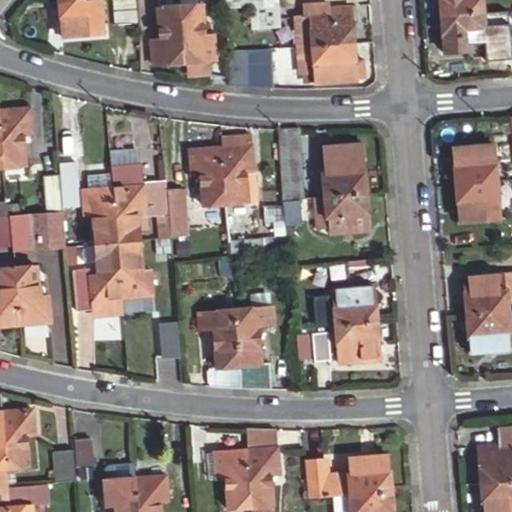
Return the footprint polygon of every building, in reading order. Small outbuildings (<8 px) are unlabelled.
[(102,0),(61,0),(64,35),(91,33),(91,36),(105,35),(102,0)] [(133,0),(114,0),(117,29),(135,27),(133,0)] [(249,0),(221,0),(222,11),(250,9),(249,0)] [(441,0),(443,17),(486,13),(484,0),(441,0)] [(181,8),(186,64),(217,62),(215,37),(208,38),(206,6),(181,8)] [(303,50),(354,46),(351,8),(325,11),(325,7),(310,8),(311,18),(301,19),(303,50)] [(156,66),(186,64),(181,8),(160,9),(162,41),(155,42),(156,66)] [(252,32),(250,9),(222,11),(224,34),(252,32)] [(486,13),(443,17),(446,54),(474,51),(475,64),(490,63),(486,13)] [(357,83),(354,46),(303,50),(299,50),(299,58),(304,58),(305,75),(315,74),(316,86),(357,83)] [(226,56),(228,80),(246,79),(244,54),(226,56)] [(32,108),(1,111),(6,166),(28,164),(26,134),(34,134),(32,108)] [(300,131),(280,133),(287,204),(300,203),(305,203),(300,131)] [(254,135),(224,138),(226,148),(255,146),(254,135)] [(226,148),(229,204),(249,202),(247,175),(258,174),(255,146),(226,148)] [(493,158),(492,158),(492,147),(477,148),(476,146),(452,148),(455,184),(495,181),(493,158)] [(209,206),(229,204),(226,148),(195,151),(198,176),(207,176),(209,206)] [(326,162),(364,159),(363,151),(325,153),(326,162)] [(325,200),(367,196),(364,159),(326,162),(327,176),(323,177),(325,200)] [(121,189),(118,189),(122,243),(143,241),(142,220),(150,219),(148,187),(146,186),(144,171),(121,174),(121,189)] [(247,175),(249,202),(260,201),(258,174),(247,175)] [(77,177),(61,178),(64,214),(79,212),(77,177)] [(64,214),(61,178),(47,179),(50,215),(64,214)] [(495,181),(455,184),(458,222),(497,218),(495,181)] [(122,243),(118,189),(86,192),(88,217),(98,216),(101,245),(122,243)] [(184,189),(167,190),(172,239),(172,240),(189,238),(184,189)] [(370,235),(367,196),(325,200),(315,202),(317,231),(331,230),(332,237),(370,235)] [(300,203),(287,204),(288,225),(301,225),(300,203)] [(41,250),(67,249),(64,214),(50,215),(38,215),(41,250)] [(17,251),(41,250),(38,215),(14,217),(17,251)] [(231,236),(233,256),(260,254),(259,240),(258,234),(231,236)] [(260,254),(290,252),(289,236),(259,240),(260,254)] [(122,243),(125,298),(156,295),(154,270),(145,271),(143,241),(122,243)] [(120,298),(125,298),(122,243),(101,245),(103,273),(79,274),(83,314),(98,313),(97,300),(104,300),(120,298)] [(19,270),(23,327),(54,324),(51,300),(44,300),(41,268),(19,270)] [(0,328),(23,327),(19,270),(0,272),(0,328)] [(463,279),(466,315),(511,312),(509,297),(509,290),(505,290),(505,275),(463,279)] [(334,300),(336,331),(378,326),(375,290),(350,292),(350,299),(334,300)] [(121,311),(120,298),(104,300),(105,312),(108,316),(119,316),(121,311)] [(269,309),(235,312),(240,369),(265,367),(263,341),(273,341),(269,309)] [(511,311),(511,312),(466,315),(469,352),(511,349),(510,334),(511,333),(511,311)] [(208,372),(209,389),(241,391),(240,369),(235,312),(200,315),(202,346),(218,345),(220,371),(208,372)] [(179,324),(161,325),(164,361),(182,360),(179,324)] [(378,326),(336,331),(338,367),(381,363),(378,326)] [(328,339),(311,340),(314,367),(330,366),(328,339)] [(241,391),(271,392),(269,367),(265,367),(240,369),(241,391)] [(35,411),(4,414),(8,468),(16,468),(32,467),(29,437),(38,437),(35,411)] [(511,428),(499,429),(500,450),(504,449),(505,456),(511,455),(511,428)] [(277,430),(246,429),(247,451),(278,449),(277,430)] [(93,438),(77,439),(79,465),(94,464),(93,438)] [(278,449),(247,451),(251,507),(276,506),(273,475),(280,475),(278,449)] [(478,451),(481,488),(511,485),(511,455),(505,456),(504,449),(500,450),(478,451)] [(251,507),(247,451),(218,454),(220,480),(229,479),(231,509),(251,507)] [(77,482),(75,453),(53,454),(55,484),(77,482)] [(349,474),(350,497),(391,494),(388,456),(350,459),(351,474),(349,474)] [(306,462),(309,501),(350,497),(349,474),(328,476),(327,461),(306,462)] [(16,468),(8,468),(9,490),(17,489),(16,468)] [(137,480),(137,469),(107,471),(108,481),(137,480)] [(140,511),(161,511),(160,503),(169,501),(168,476),(137,480),(140,511)] [(118,505),(118,511),(140,511),(137,480),(108,481),(110,506),(118,505)] [(511,511),(511,485),(481,488),(482,511),(511,511)] [(51,501),(61,501),(61,486),(50,487),(51,501)] [(61,486),(61,501),(76,500),(75,486),(61,486)] [(0,511),(11,511),(9,490),(0,491),(0,511)] [(392,511),(391,494),(350,497),(351,511),(392,511)]
